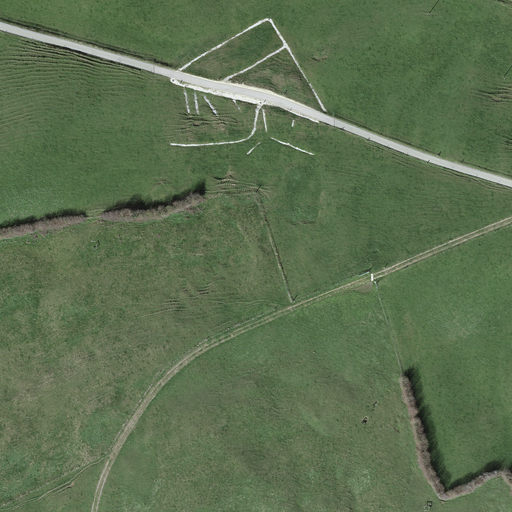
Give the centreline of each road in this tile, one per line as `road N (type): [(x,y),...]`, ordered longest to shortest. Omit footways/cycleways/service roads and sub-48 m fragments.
road 1 (track): [(0,24),(279,100),(511,184)]
road 2 (track): [(94,511),(107,465),(174,367),(267,318),(511,219)]
